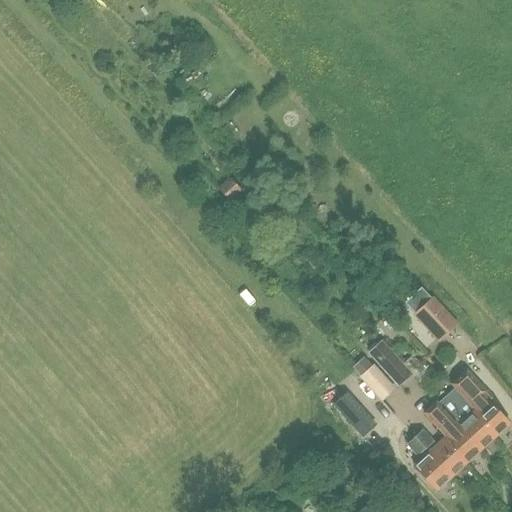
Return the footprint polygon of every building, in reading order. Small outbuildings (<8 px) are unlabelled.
[(234,133),(249,124),(244,116),(229,125),(234,133)] [(231,178),(219,190),(227,197),(238,186),(231,178)] [(416,317),(441,342),(458,324),(433,300),(416,317)] [(392,350),(377,364),(399,387),(413,374),(405,365),(392,350)] [(359,377),(382,402),(396,389),(373,364),(372,365),(364,357),(353,367),(361,375),(359,377)] [(413,374),(421,382),(430,374),(414,357),(405,365),(413,374)] [(453,389),(495,436),(510,422),(485,394),(487,392),(469,372),(454,385),(456,387),(453,389)] [(453,389),(439,402),(481,448),(495,436),(453,389)] [(466,462),(481,448),(439,402),(431,408),(452,432),(445,439),(466,462)] [(346,419),(362,437),(374,427),(358,409),(346,419)] [(415,436),(451,475),(466,462),(445,439),(438,445),(423,428),(415,436)] [(451,475),(415,436),(409,441),(424,458),(416,465),(437,488),(451,475)] [(381,511),(371,501),(359,511),(381,511)]
